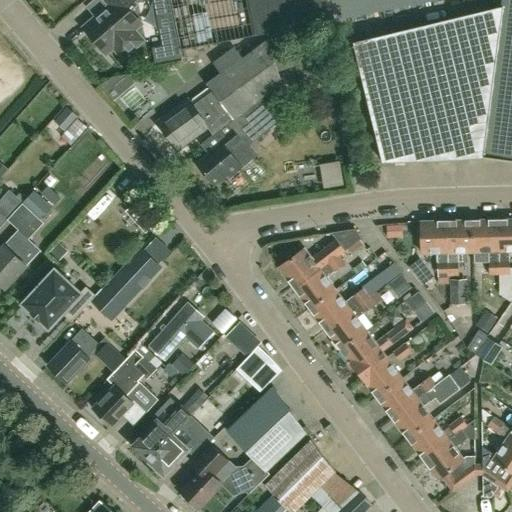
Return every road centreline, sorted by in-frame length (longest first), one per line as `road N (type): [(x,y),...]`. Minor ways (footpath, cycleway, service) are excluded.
road 1 (residential): [(420,511),(217,247)]
road 2 (residential): [(217,247),(7,0)]
road 3 (residential): [(217,247),(254,225),(383,201),(511,198)]
road 4 (tertiary): [(154,511),(0,368)]
